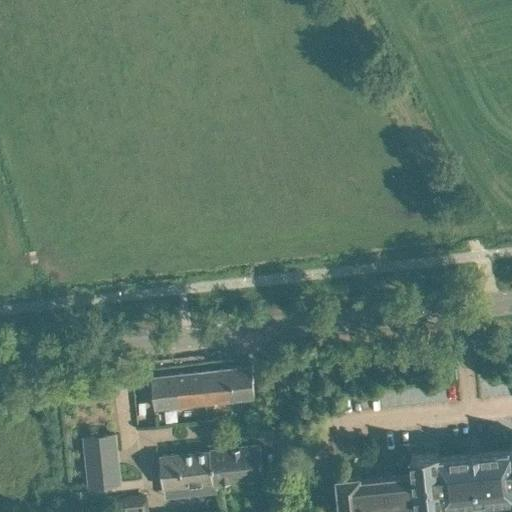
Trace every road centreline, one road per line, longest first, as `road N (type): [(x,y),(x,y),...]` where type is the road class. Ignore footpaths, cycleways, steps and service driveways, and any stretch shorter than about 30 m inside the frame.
road 1 (tertiary): [(0,354),(511,292)]
road 2 (track): [(498,294),(342,0)]
road 3 (unknown): [(467,405),(343,425),(328,444),(327,474)]
road 4 (unknown): [(114,340),(132,492)]
